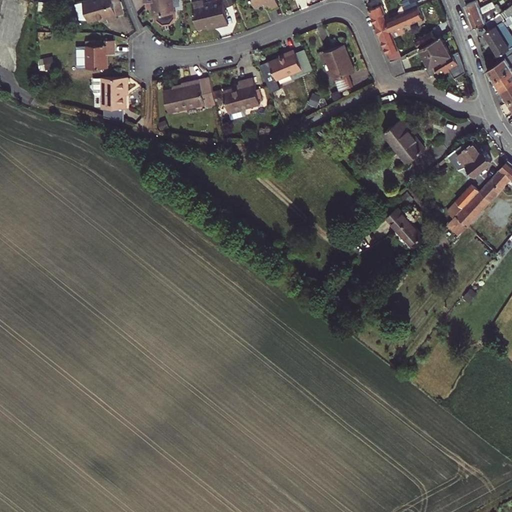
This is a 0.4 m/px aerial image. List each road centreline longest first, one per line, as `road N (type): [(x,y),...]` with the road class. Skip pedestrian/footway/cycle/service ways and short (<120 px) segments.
road 1 (residential): [(127,0),(158,59),(216,51),(320,13),(348,12),(359,19),(384,82),(489,108)]
road 2 (unknown): [(252,145),(259,168),(331,238),(363,244),(394,225)]
